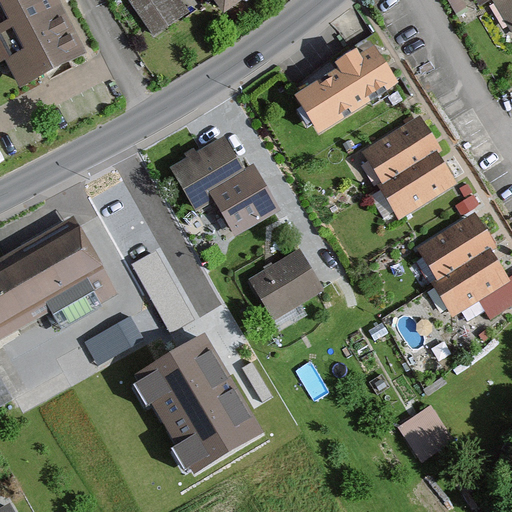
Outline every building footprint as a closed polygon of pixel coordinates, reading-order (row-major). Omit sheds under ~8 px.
[(68,0),(0,0),(0,61),(3,67),(10,63),(27,94),(99,56),(68,0)] [(181,0),(129,0),(158,41),(193,17),(181,0)] [(216,0),(229,16),(250,0),(216,0)] [(511,0),(480,0),(481,0),(480,0),(493,0),(511,30),(511,0)] [(374,47),(302,94),(325,130),(398,84),(374,47)] [(426,115),(365,149),(403,218),(465,183),(426,115)] [(224,139),(175,169),(196,205),(213,195),(235,232),(277,208),(253,168),(244,173),(224,139)] [(481,208),(423,246),(446,281),(438,286),(455,312),(511,277),(495,252),(505,246),(481,208)] [(73,222),(0,262),(0,331),(49,303),(60,323),(113,294),(73,222)] [(303,251),(252,279),(281,333),(304,320),(296,307),(325,291),(303,251)] [(195,319),(156,252),(133,265),(171,333),(195,319)] [(142,340),(130,319),(88,343),(100,364),(142,340)] [(203,336),(137,374),(194,471),(260,432),(203,336)] [(423,460),(456,437),(431,403),(399,427),(423,460)] [(14,511),(10,503),(0,507),(0,511),(14,511)]
